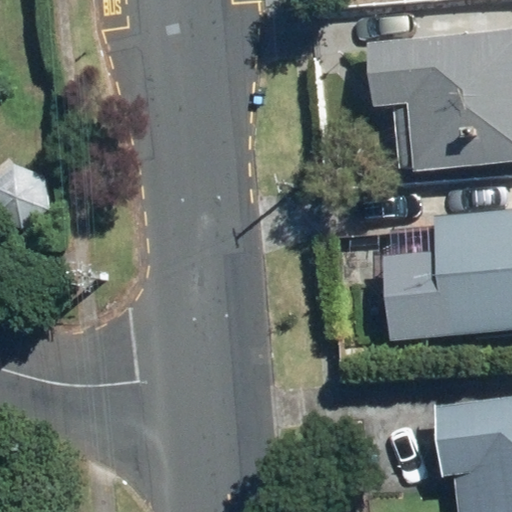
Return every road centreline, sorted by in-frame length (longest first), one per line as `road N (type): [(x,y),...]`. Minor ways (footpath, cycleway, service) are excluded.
road 1 (tertiary): [(211,375),(178,0)]
road 2 (residential): [(211,375),(85,387),(0,372)]
road 3 (tertiary): [(223,511),(211,375)]
